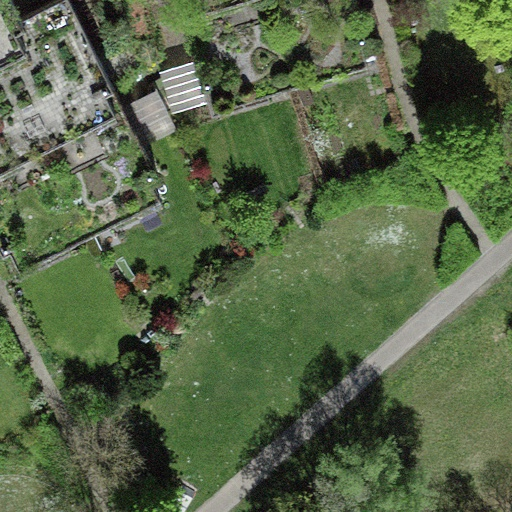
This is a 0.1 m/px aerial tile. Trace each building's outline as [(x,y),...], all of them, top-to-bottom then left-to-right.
[(23,17),(0,28),(0,54),(35,124),(113,85),(69,0),(54,0),(22,16),(23,17)] [(0,0),(0,28),(23,17),(22,16),(14,0),(0,0)] [(284,87),(293,84),(267,0),(177,0),(203,88),(278,66),(284,87)] [(369,39),(357,0),(267,0),(293,84),(300,82),(294,61),(369,39)] [(0,141),(35,124),(0,54),(0,141)] [(157,174),(113,85),(35,124),(90,233),(98,229),(87,209),(157,174)] [(82,237),(90,233),(35,124),(0,141),(0,246),(3,253),(73,218),(82,237)]
